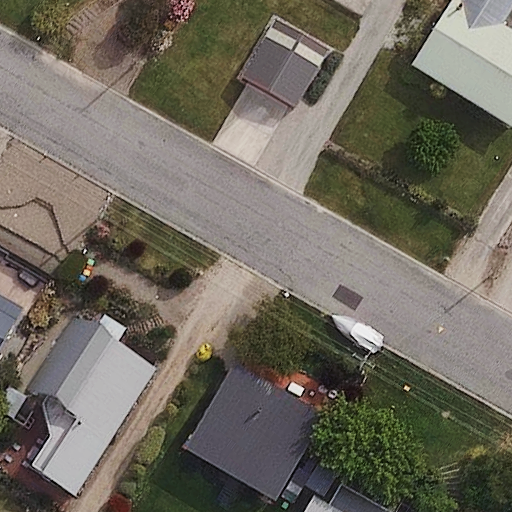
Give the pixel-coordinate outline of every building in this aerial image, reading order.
[(511,37),(453,0),(407,73),(509,137),(511,131),(511,37)] [(0,301),(0,348),(20,312),(0,301)] [(75,318),(23,404),(67,431),(37,481),(74,503),(156,367),(75,318)] [(226,368),(175,462),(267,511),(269,511),(320,418),(226,368)] [(307,500),(299,511),(377,511),(334,489),(324,509),(307,500)]
